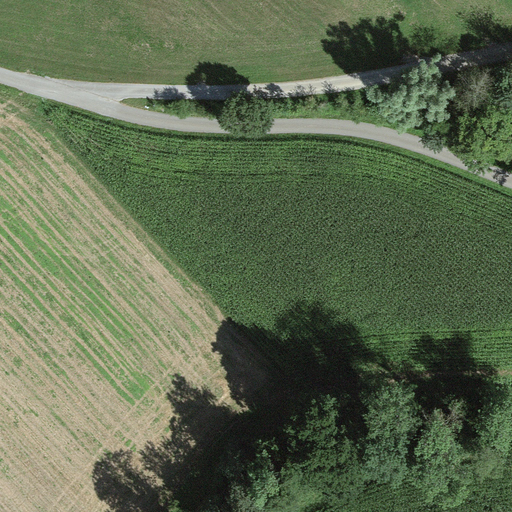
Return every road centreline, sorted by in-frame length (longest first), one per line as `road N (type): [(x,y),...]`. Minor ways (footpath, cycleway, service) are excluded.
road 1 (unclassified): [(511,179),(442,150),(359,131),(166,120),(0,72)]
road 2 (track): [(60,93),(311,82),(511,39)]
